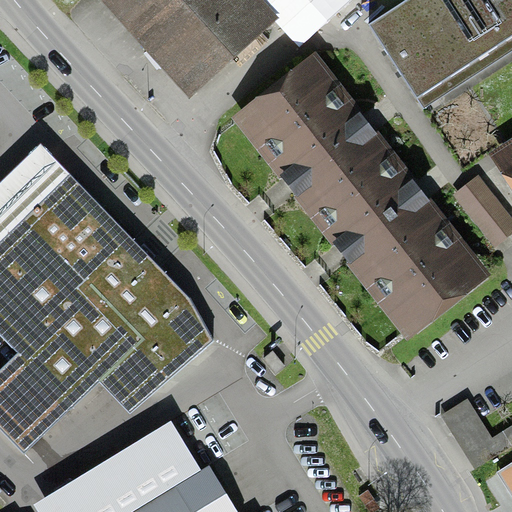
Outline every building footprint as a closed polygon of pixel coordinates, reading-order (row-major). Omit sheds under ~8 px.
[(113,0),(195,90),(270,24),(248,0),(113,0)] [(511,0),(407,0),(368,25),(416,99),(511,36),(511,0)] [(328,220),(392,170),(367,139),(366,139),(352,122),(353,121),(308,64),(245,114),(284,163),(290,171),(291,170),(304,188),(303,188),(328,220)] [(511,153),(502,160),(511,176),(511,153)] [(406,188),(392,170),(328,220),(342,238),(343,237),(357,254),(356,255),(368,271),(412,326),(475,276),(420,206),(419,206),(405,189),(406,188)] [(0,429),(23,453),(118,363),(149,396),(213,340),(190,298),(70,174),(0,241),(0,334),(29,364),(0,392),(0,429)] [(511,225),(476,179),(458,193),(495,241),(511,227),(511,225)] [(272,351),(264,358),(275,372),(284,365),(272,351)] [(454,406),(440,414),(465,454),(474,468),(501,452),(492,437),(467,398),(454,406)] [(511,424),(492,437),(501,452),(511,444),(511,424)] [(511,462),(497,472),(510,493),(511,492),(511,462)] [(192,511),(177,486),(133,511),(192,511)] [(367,489),(358,495),(370,511),(373,511),(380,508),(367,489)]
